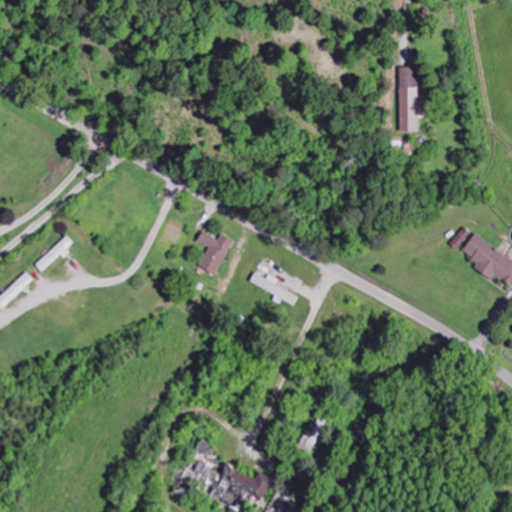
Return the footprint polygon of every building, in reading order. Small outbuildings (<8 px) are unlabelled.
[(402,68),(402,133),(420,133),(420,115),(421,115),(421,68),(402,68)] [(234,242),(222,236),(219,241),(203,233),(198,243),(209,249),(199,267),(216,277),(234,242)] [(511,260),(475,236),(464,253),(479,263),(474,270),(493,281),(496,276),(511,286),(511,260)] [(36,266),(44,274),(76,245),(68,237),(36,266)] [(0,299),(0,308),(3,311),(35,281),(27,273),(0,299)] [(305,436),(300,449),(315,455),(328,421),(321,418),(312,439),(305,436)] [(218,450),(204,442),(181,481),(196,490),(203,476),(209,479),(219,461),(213,458),(218,450)] [(265,500),(275,480),(260,473),(256,481),(229,467),(223,478),(216,494),(228,500),(235,487),(241,490),(242,489),(265,500)]
